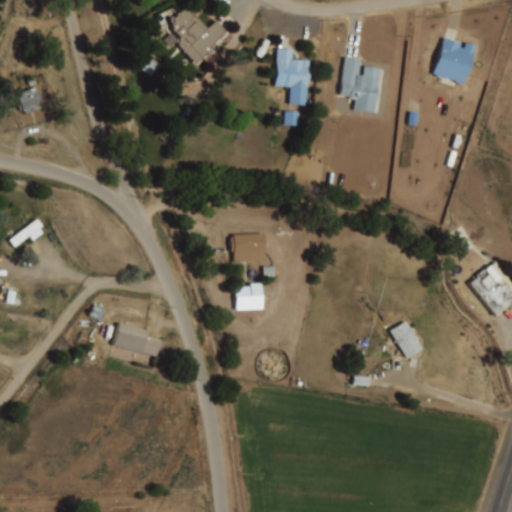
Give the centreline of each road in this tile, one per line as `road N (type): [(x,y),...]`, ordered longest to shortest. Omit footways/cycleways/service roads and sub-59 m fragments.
road 1 (residential): [(222,511),(189,330),(138,213)]
road 2 (residential): [(172,286),(90,289),(0,400)]
road 3 (residential): [(67,0),(94,102),(138,213)]
road 4 (residential): [(142,224),(81,178),(0,159)]
road 5 (residential): [(269,0),(317,12),(422,0)]
